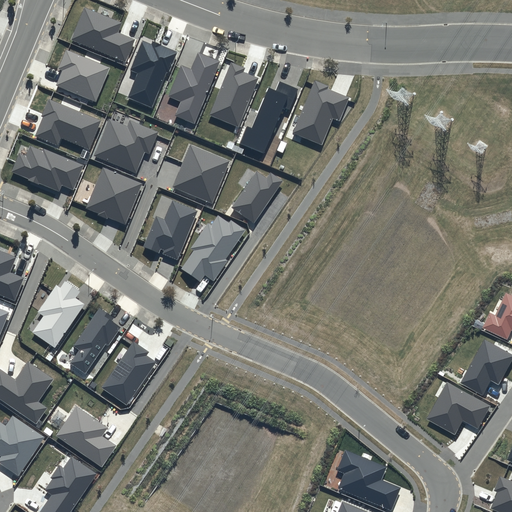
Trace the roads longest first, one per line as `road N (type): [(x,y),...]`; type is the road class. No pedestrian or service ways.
road 1 (residential): [(441,511),(444,487),(434,471),(320,377),(175,313),(59,234),(0,206)]
road 2 (residential): [(511,41),(339,40),(179,0)]
